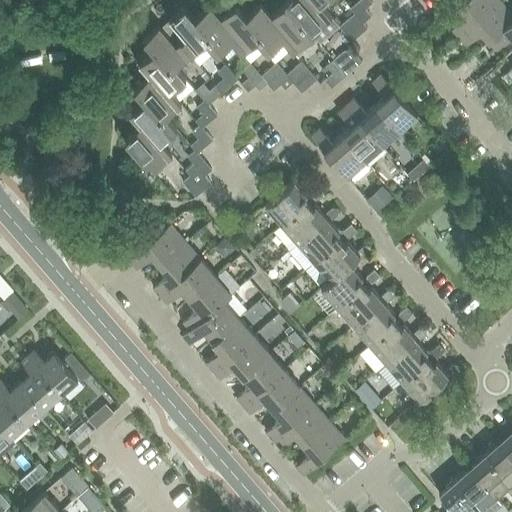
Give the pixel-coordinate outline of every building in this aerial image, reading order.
[(284,0),(285,2),(286,2),(312,32),(332,15),(321,3),(316,7),(310,0),(284,0)] [(452,27),(459,35),(499,0),(463,0),(458,5),(466,14),(452,27)] [(480,30),(488,39),(511,17),(511,13),(500,0),(499,0),(459,35),(466,43),(480,30)] [(261,2),(246,15),(263,35),(257,40),(268,52),(283,39),(288,34),(271,14),(261,2)] [(285,2),(271,14),(288,34),(283,39),(293,51),(313,33),(312,32),(286,2),(285,2)] [(235,3),(220,16),(237,36),(232,41),(242,53),(257,40),(263,35),(246,15),(235,3)] [(210,4),(195,17),(212,37),(206,42),(217,54),(221,50),(228,57),(238,48),(232,41),(237,36),(220,16),(210,4)] [(185,37),(181,40),(180,41),(190,53),(192,54),(206,42),(212,37),(195,17),(184,5),(169,18),(185,37)] [(355,12),(340,24),(353,39),(360,33),(367,27),(368,26),(366,24),(364,22),(363,21),(355,12)] [(510,35),(511,37),(511,17),(488,39),(495,48),(510,35)] [(143,38),(154,50),(171,70),(176,66),(190,53),(180,41),(181,40),(180,39),(175,43),(159,24),(143,38)] [(139,63),(149,75),(166,95),(172,90),(186,77),(176,66),(171,70),(154,50),(146,57),(139,63)] [(340,51),(333,57),(334,58),(341,66),(347,73),(348,73),(363,60),(357,53),(356,52),(348,59),(340,51)] [(333,71),(324,79),(325,80),(331,88),(348,73),(347,73),(341,66),(334,58),(327,65),(333,71)] [(300,74),(293,81),(302,91),(317,78),(301,60),(293,66),(300,74)] [(276,61),(261,74),(267,82),(274,89),(281,83),(285,87),(293,81),(286,72),(276,61)] [(249,76),(242,82),(249,90),(255,85),(256,84),(260,88),(267,82),(261,74),(251,62),(243,69),(249,76)] [(511,66),(502,75),(509,83),(511,79),(511,66)] [(385,95),(376,103),(400,129),(417,114),(381,73),(372,81),(385,95)] [(134,88),(144,100),(162,120),(167,116),(182,102),(172,90),(166,95),(149,75),(134,88)] [(223,77),(217,82),(217,83),(224,90),(230,85),(224,77),(223,77)] [(203,81),(195,88),(205,99),(209,104),(217,97),(224,90),(217,83),(210,89),(203,81)] [(354,97),(346,104),(382,145),(400,129),(376,103),(367,111),(354,97)] [(203,112),(195,118),(200,124),(203,126),(217,114),(209,104),(205,99),(197,105),(203,112)] [(129,113),(139,125),(157,145),(162,140),(177,127),(167,116),(162,120),(144,100),(129,113)] [(351,125),(342,133),(365,159),(382,145),(346,104),(338,111),(351,125)] [(199,138),(191,144),(195,149),(198,152),(213,139),(207,131),(203,126),(200,124),(193,130),(199,138)] [(157,145),(139,125),(125,138),(152,170),(173,152),(162,140),(157,145)] [(365,159),(342,133),(333,141),(320,127),(311,134),(347,175),(365,159)] [(194,162),(186,168),(191,174),(197,181),(204,189),(212,182),(205,174),(212,168),(202,156),(198,152),(195,149),(188,155),(194,162)] [(406,173),(412,180),(430,165),(423,158),(406,173)] [(191,174),(183,180),(189,188),(196,196),(204,189),(197,181),(191,174)] [(271,199),(265,204),(268,207),(282,222),(309,199),(304,193),(306,191),(295,178),(271,199)] [(383,183),(366,197),(372,204),(377,209),(393,195),(383,183)] [(310,192),(310,198),(317,199),(324,192),(322,188),(319,185),(310,192)] [(309,199),(282,222),(285,226),(298,241),(327,216),(325,213),(314,201),(312,202),(309,199)] [(327,216),(330,219),(338,213),(338,207),(332,206),(325,213),(327,216)] [(327,216),(298,241),(301,245),(314,260),(342,236),(343,235),(343,234),(344,229),(345,228),(338,228),(330,219),(327,216)] [(344,229),(343,234),(343,235),(344,236),(349,236),(357,229),(354,226),(351,222),(345,228),(344,229)] [(151,255),(159,264),(186,240),(171,223),(129,258),(137,267),(151,255)] [(226,236),(215,246),(224,256),(235,246),(226,236)] [(342,236),(314,260),(317,264),(330,279),(331,279),(351,262),(360,254),(363,257),(364,256),(370,250),(371,245),(369,243),(364,243),(357,250),(347,238),(345,240),(342,236)] [(153,286),(160,294),(201,257),(186,240),(159,264),(167,273),(153,286)] [(256,246),(249,252),(254,257),(260,251),(256,246)] [(181,289),(189,298),(216,274),(201,257),(160,294),(167,302),(181,289)] [(330,279),(321,287),(338,306),(365,282),(360,276),(362,274),(351,262),(331,279),(330,279)] [(380,275),(377,271),(374,268),(367,274),(367,280),(373,281),(380,275)] [(183,320),(189,327),(223,297),(224,299),(232,293),(216,274),(189,298),(197,307),(183,320)] [(365,282),(338,306),(340,309),(353,324),(383,299),(380,295),(371,285),(369,287),(365,282)] [(380,295),(383,299),(386,302),(394,296),(394,291),(393,290),(393,289),(388,289),(380,295)] [(12,291),(0,301),(9,310),(20,300),(16,295),(12,291)] [(290,292),(282,298),(290,313),(300,304),(290,292)] [(204,329),(212,339),(239,316),(224,299),(223,297),(189,327),(182,333),(190,342),(204,329)] [(383,299),(353,324),(356,327),(370,343),(397,319),(392,314),(395,312),(386,302),(383,299)] [(412,312),(410,308),(407,305),(400,311),(399,317),(405,318),(412,312)] [(207,361),(213,369),(255,333),(239,316),(212,339),(221,348),(207,361)] [(397,319),(370,343),(373,347),(385,360),(386,362),(416,336),(413,333),(404,323),(402,325),(397,319)] [(420,326),(413,333),(416,336),(418,339),(426,332),(426,328),(426,327),(425,327),(420,326)] [(294,329),(288,335),(297,346),(304,340),(294,329)] [(235,365),(243,374),(269,350),(255,333),(213,369),(220,377),(235,365)] [(386,362),(377,370),(393,388),(402,380),(436,351),(433,348),(426,348),(418,339),(416,336),(386,362)] [(439,342),(433,348),(436,351),(439,354),(445,349),(442,346),(439,342)] [(35,348),(29,354),(61,391),(77,377),(81,381),(90,373),(71,351),(62,358),(54,349),(44,358),(35,348)] [(236,396),(243,403),(284,367),(269,350),(243,374),(251,383),(236,396)] [(436,351),(402,380),(405,384),(419,400),(448,374),(450,377),(459,370),(459,365),(458,364),(452,363),(445,370),(439,363),(439,354),(436,351)] [(31,369),(21,378),(45,405),(61,391),(29,354),(22,359),(31,369)] [(265,398),(273,408),(299,385),(284,367),(243,403),(250,411),(265,398)] [(2,377),(0,378),(0,388),(28,420),(45,405),(21,378),(11,387),(2,377)] [(365,380),(355,389),(371,408),(381,399),(365,380)] [(266,430),(273,438),(314,402),(299,385),(273,408),(281,417),(266,430)] [(0,422),(11,435),(28,420),(0,388),(0,422)] [(347,390),(337,399),(343,405),(353,397),(347,390)] [(105,402),(87,418),(95,427),(113,411),(105,402)] [(295,433),(303,442),(330,419),(314,402),(273,438),(280,446),(295,433)] [(83,419),(67,433),(77,444),(93,430),(83,419)] [(330,419),(303,442),(311,452),(297,464),(304,473),(345,437),(330,419)] [(0,444),(11,435),(0,422),(0,444)] [(511,426),(500,438),(511,452),(511,426)] [(511,452),(500,438),(484,451),(511,482),(511,452)] [(60,442),(51,449),(60,459),(68,452),(60,442)] [(511,482),(484,451),(469,465),(496,495),(504,487),(510,493),(511,492),(511,482)] [(469,465),(455,477),(481,508),(484,511),(489,511),(493,509),(499,503),(493,497),(496,495),(469,465)] [(72,466),(61,475),(77,494),(86,485),(88,484),(72,466)] [(439,491),(447,500),(448,501),(457,511),(476,511),(481,508),(455,477),(439,491)] [(86,485),(77,494),(82,500),(93,490),(88,484),(86,485)] [(57,511),(61,509),(44,490),(18,511),(57,511)]
